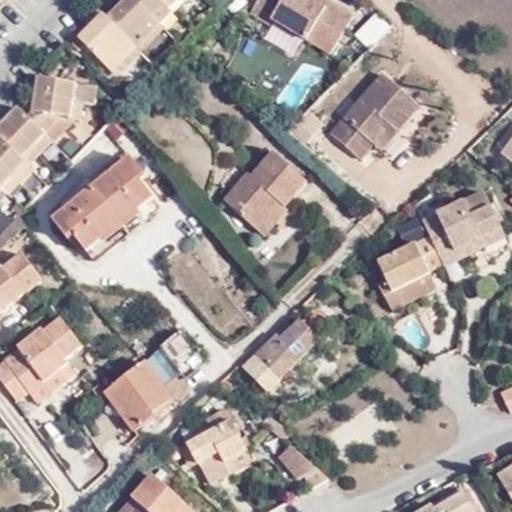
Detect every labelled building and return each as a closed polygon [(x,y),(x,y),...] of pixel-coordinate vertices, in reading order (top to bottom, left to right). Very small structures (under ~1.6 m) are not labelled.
[(127,0),(122,5),(110,17),(107,13),(95,24),(75,43),(85,51),(90,45),(109,64),(122,52),(123,51),(133,41),(145,29),(157,17),(158,16),(170,4),(166,0),(127,0)] [(262,0),(252,19),(270,30),(272,25),(309,46),(330,11),(311,0),(262,0)] [(157,17),(164,24),(177,12),(173,8),(170,4),(158,16),(157,17)] [(376,9),(352,33),(369,49),(392,24),(376,9)] [(145,29),(152,36),(164,24),(157,17),(145,29)] [(133,41),(140,48),(152,36),(145,29),(133,41)] [(140,48),(133,41),(123,51),(122,52),(129,59),(140,48)] [(109,64),(116,71),(129,59),(122,52),(109,64)] [(39,78),(37,97),(35,113),(30,117),(47,134),(65,118),(74,118),(76,102),(76,100),(78,83),(39,78)] [(377,150),(393,130),(401,137),(423,112),(385,79),(333,139),(363,165),(377,150)] [(76,100),(85,102),(87,84),(78,83),(76,100)] [(101,85),(87,84),(85,102),(98,103),(101,85)] [(74,118),(83,119),(85,102),(76,100),(76,102),(74,118)] [(0,185),(5,190),(19,177),(31,165),(24,158),(36,147),(48,135),(47,134),(30,117),(21,107),(16,112),(8,119),(3,124),(0,127),(0,133),(1,135),(0,136),(0,185)] [(377,150),(385,157),(401,137),(393,130),(377,150)] [(36,147),(43,153),(55,142),(48,135),(36,147)] [(43,153),(36,147),(24,158),(31,165),(43,153)] [(156,204),(157,203),(143,185),(139,179),(144,175),(131,159),(54,222),(65,237),(71,232),(75,238),(95,263),(161,210),(156,204)] [(249,179),(224,203),(255,231),(280,207),(286,214),(310,191),(277,159),(253,183),(249,179)] [(19,177),(25,184),(38,172),(31,165),(19,177)] [(139,179),(143,185),(148,180),(144,175),(139,179)] [(5,190),(12,197),(25,184),(19,177),(5,190)] [(424,223),(432,240),(443,264),(458,257),(461,264),(486,252),(483,244),(503,234),(485,194),(424,223)] [(280,207),(255,231),(264,240),(289,216),(286,214),(280,207)] [(71,232),(65,237),(70,242),(75,238),(71,232)] [(486,252),(507,241),(503,234),(483,244),(486,252)] [(430,276),(446,269),(443,264),(432,240),(377,266),(386,285),(393,298),(432,281),(430,276)] [(22,252),(0,271),(0,320),(47,281),(22,252)] [(458,257),(443,264),(446,269),(447,271),(461,264),(458,257)] [(375,307),(369,314),(383,325),(389,319),(375,307)] [(279,339),(249,367),(271,390),(302,360),(315,372),(332,354),(303,323),(283,341),(279,339)] [(0,372),(0,378),(19,405),(31,396),(68,368),(64,363),(81,349),(63,325),(47,337),(45,335),(20,353),(23,355),(0,372)] [(186,375),(207,358),(183,328),(162,345),(186,375)] [(104,393),(136,432),(191,388),(159,349),(104,393)] [(75,377),(68,368),(31,396),(39,405),(75,377)] [(511,391),(502,393),(506,416),(511,414),(511,391)] [(217,455),(224,466),(246,454),(230,424),(186,448),(195,466),(217,455)] [(335,432),(345,451),(361,443),(352,424),(335,432)] [(228,474),(251,462),(246,454),(224,466),(228,474)] [(217,455),(195,466),(202,477),(224,466),(217,455)] [(301,478),(310,492),(329,482),(315,470),(301,478)] [(511,470),(500,477),(511,497),(511,470)] [(191,511),(154,479),(131,505),(137,510),(135,511),(191,511)] [(476,511),(465,492),(443,503),(445,507),(436,511),(435,509),(430,511),(476,511)]
